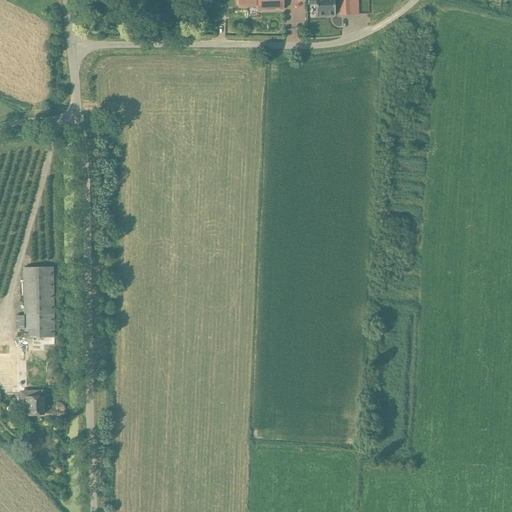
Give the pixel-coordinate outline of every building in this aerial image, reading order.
[(285,9),(284,0),(237,0),(238,6),(256,6),(256,10),(285,9)] [(308,0),(308,4),(316,4),(317,16),(335,15),(334,0),(308,0)] [(340,0),(341,15),(358,14),(358,0),(340,0)] [(103,15),(97,11),(94,17),(99,20),(103,15)] [(90,126),(91,135),(98,134),(98,125),(90,126)] [(55,344),(53,267),(23,268),(24,315),(16,316),(16,329),(25,329),(25,338),(32,338),(33,345),(55,344)] [(26,353),(26,347),(0,347),(0,393),(20,393),(21,405),(27,405),(28,415),(44,414),(44,396),(39,396),(39,391),(27,391),(26,353)]
